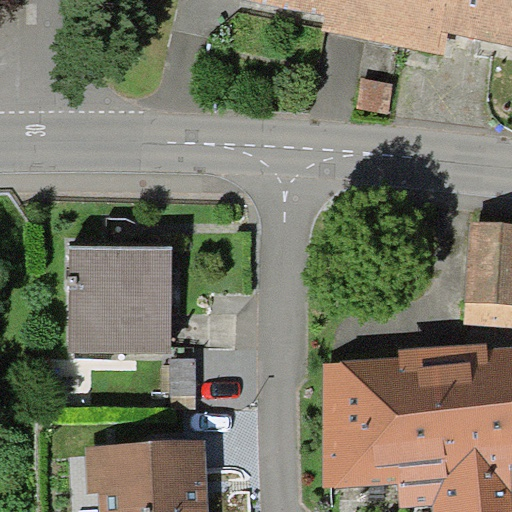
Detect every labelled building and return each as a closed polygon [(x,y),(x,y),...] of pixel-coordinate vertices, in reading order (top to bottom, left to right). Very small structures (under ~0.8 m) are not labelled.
[(511,0),(222,0),(326,20),(322,35),(446,60),(451,39),(511,52),(511,0)] [(511,228),(470,226),(465,328),(511,329),(511,228)] [(173,254),(71,254),(71,358),(173,357),(173,254)] [(489,349),(398,354),(398,364),(323,368),(330,488),(403,485),(404,506),(437,504),(437,511),(511,511),(511,352),(490,354),(489,349)] [(210,511),(208,445),(86,451),(88,497),(99,496),(99,511),(210,511)]
